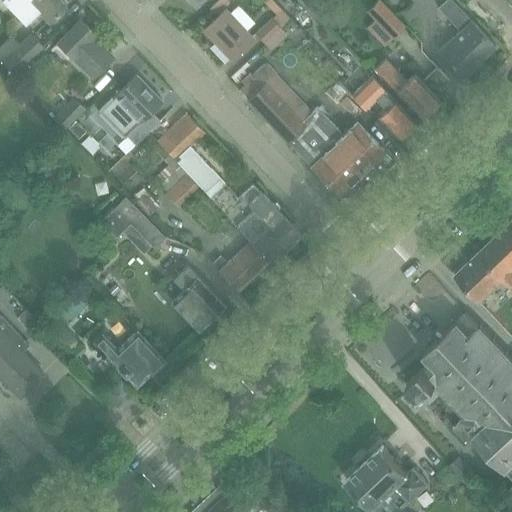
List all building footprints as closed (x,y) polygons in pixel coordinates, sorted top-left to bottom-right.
[(66,5),(61,0),(3,0),(26,24),(40,10),(50,21),(66,5)] [(274,0),(269,5),(289,24),(296,18),(277,0),(274,0)] [(376,0),(367,9),(393,37),(406,25),(381,0),(376,0)] [(496,46),(452,0),(447,0),(439,8),(460,30),(439,50),(464,76),(496,46)] [(225,9),(218,16),(203,29),(231,59),(253,38),(225,9)] [(282,28),(281,26),(271,16),(255,32),(265,43),(282,28)] [(95,34),(81,20),(58,42),(93,77),(113,57),(92,37),(95,34)] [(31,30),(17,42),(5,54),(17,67),(43,42),(31,30)] [(375,68),(408,102),(421,116),(439,99),(415,73),(407,80),(386,58),(375,68)] [(267,64),(239,90),(311,166),(339,195),(385,150),(357,121),(344,134),(317,106),(311,112),(311,117),(306,122),(267,81),(275,73),(267,64)] [(125,137),(127,135),(136,144),(161,120),(152,111),(162,101),(137,75),(105,105),(99,111),(125,137)] [(398,138),(416,121),(371,75),(351,94),(365,109),(376,98),(386,109),(378,116),(398,138)] [(66,130),(86,109),(73,96),(53,117),(66,130)] [(175,158),(200,185),(251,240),(270,260),(300,232),(260,190),(260,191),(252,183),(238,196),(190,145),(204,132),(186,113),(158,140),(159,142),(175,158)] [(96,133),(87,142),(99,153),(108,144),(96,133)] [(130,156),(118,167),(129,179),(141,169),(130,156)] [(175,158),(168,164),(154,178),(166,191),(165,192),(178,206),(200,185),(175,158)] [(159,205),(146,191),(136,200),(149,215),(159,205)] [(162,233),(126,194),(95,223),(111,241),(123,230),(139,248),(149,239),(151,242),(162,233)] [(511,224),(510,222),(478,253),(502,279),(511,289),(511,224)] [(238,291),(270,260),(251,240),(227,262),(220,254),(211,263),(215,266),(238,291)] [(502,279),(478,253),(455,275),(480,301),(502,279)] [(172,298),(199,327),(224,304),(187,263),(174,276),(184,287),(172,298)] [(71,323),(96,311),(88,294),(63,305),(71,323)] [(27,309),(26,310),(18,318),(34,334),(43,326),(27,309)] [(505,352),(494,340),(496,338),(494,336),(492,338),(481,327),(483,325),(481,323),(479,325),(467,312),(424,352),(431,360),(408,382),(422,396),(428,403),(442,389),(454,401),(451,403),(453,405),(455,403),(466,414),(463,417),(461,415),(459,417),(461,418),(459,420),(460,420),(454,426),(468,441),(473,436),(474,436),(477,434),(505,464),(503,466),(505,468),(507,466),(511,471),(511,484),(508,489),(511,493),(511,358),(507,354),(509,352),(507,350),(505,352)] [(44,373),(42,371),(22,351),(29,344),(0,314),(0,375),(20,396),(44,373)] [(151,372),(165,360),(137,330),(117,349),(102,333),(93,341),(125,374),(126,374),(136,385),(147,374),(146,373),(150,370),(151,372)] [(107,394),(118,404),(131,392),(121,382),(107,394)] [(346,480),(377,511),(402,511),(400,510),(428,483),(413,467),(408,471),(383,445),(346,480)] [(459,456),(449,465),(464,481),(474,471),(459,456)] [(273,511),(242,478),(221,497),(215,492),(193,511),(273,511)]
